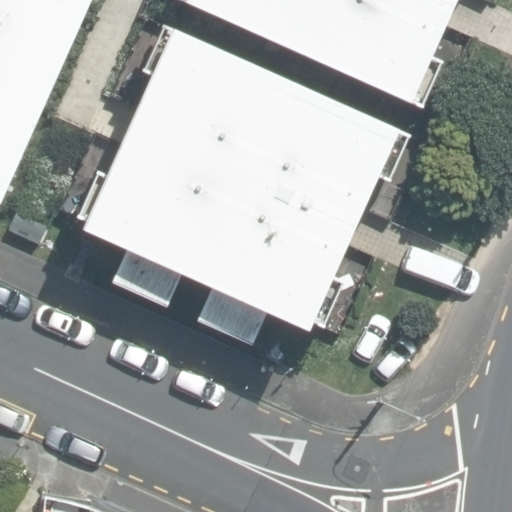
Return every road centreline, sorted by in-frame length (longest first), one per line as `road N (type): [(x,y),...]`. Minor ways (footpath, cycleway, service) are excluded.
road 1 (residential): [(246,445),(403,432),(450,413),(511,360)]
road 2 (residential): [(246,445),(0,343)]
